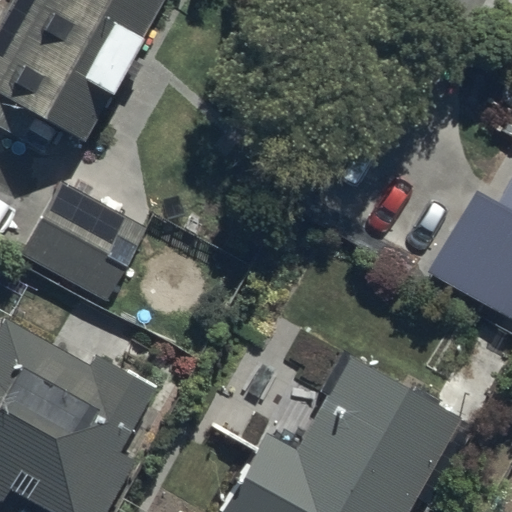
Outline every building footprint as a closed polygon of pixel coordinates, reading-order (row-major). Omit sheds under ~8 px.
[(6,0),(0,12),(0,129),(25,144),(36,123),(79,147),(162,0),(6,0)] [(511,167),(493,210),(466,197),(425,279),(511,326),(511,167)] [(144,232),(58,184),(20,256),(107,302),(144,232)] [(86,369),(2,322),(0,325),(0,503),(1,505),(6,496),(34,511),(107,511),(134,466),(117,457),(155,389),(94,355),(86,369)] [(293,455),(261,439),(218,511),(415,511),(423,500),(433,506),(476,433),(349,360),(293,455)]
